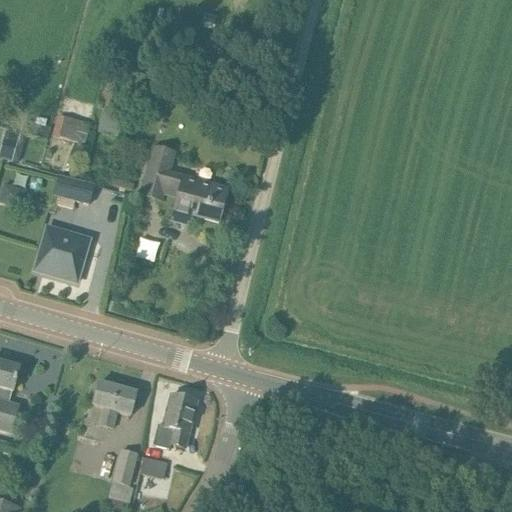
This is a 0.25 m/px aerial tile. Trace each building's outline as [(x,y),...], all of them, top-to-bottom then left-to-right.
[(89,123),(94,104),(79,100),(74,119),(89,123)] [(79,147),(85,125),(59,118),(53,140),(79,147)] [(1,145),(0,149),(0,157),(12,161),(12,160),(19,162),(25,141),(18,139),(18,137),(4,133),(1,145)] [(188,221),(190,216),(218,224),(227,191),(168,175),(174,155),(154,150),(141,196),(161,201),(162,195),(179,199),(174,217),(188,221)] [(93,187),(59,178),(54,198),(88,206),(93,187)] [(15,188),(3,185),(0,196),(0,204),(9,207),(15,188)] [(76,288),(89,242),(46,230),(33,276),(76,288)] [(135,258),(155,263),(160,244),(141,238),(135,258)] [(9,404),(12,392),(13,393),(19,370),(0,364),(0,433),(11,436),(19,407),(9,404)] [(136,394),(99,384),(93,407),(103,410),(99,426),(114,430),(118,414),(130,417),(136,394)] [(185,448),(197,403),(185,400),(184,398),(177,396),(175,397),(175,398),(171,397),(163,426),(159,425),(153,446),(170,450),(172,444),(185,448)] [(121,452),(113,485),(107,510),(115,511),(126,511),(139,464),(135,463),(137,456),(121,452)] [(169,465),(146,460),(142,475),(165,481),(169,465)]
